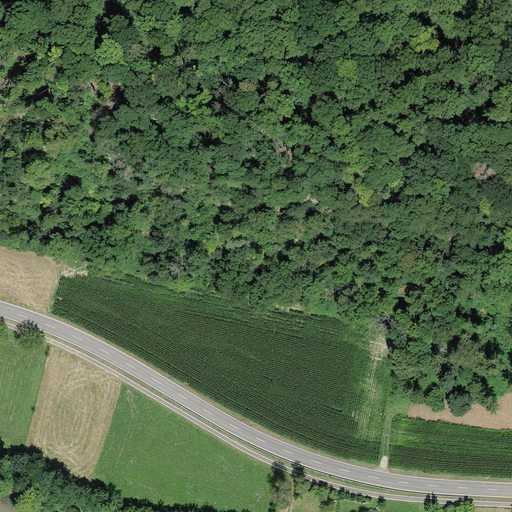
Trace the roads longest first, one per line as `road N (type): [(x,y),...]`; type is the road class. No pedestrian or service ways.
road 1 (secondary): [(511,489),(392,481),(313,460),(215,416),(93,345),(0,309)]
road 2 (track): [(0,21),(114,50),(187,44),(260,80),(349,98),(389,99),(489,80),(511,64)]
